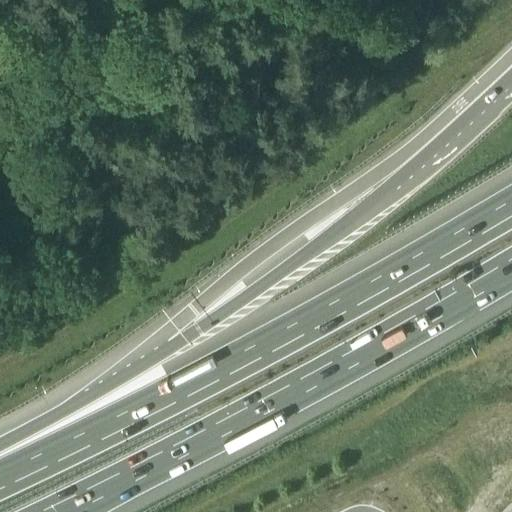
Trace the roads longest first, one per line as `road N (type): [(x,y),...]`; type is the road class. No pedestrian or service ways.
road 1 (motorway): [(511,76),(290,266),(0,452)]
road 2 (motorway): [(511,208),(338,308),(0,480)]
road 3 (motorway): [(59,511),(511,267)]
